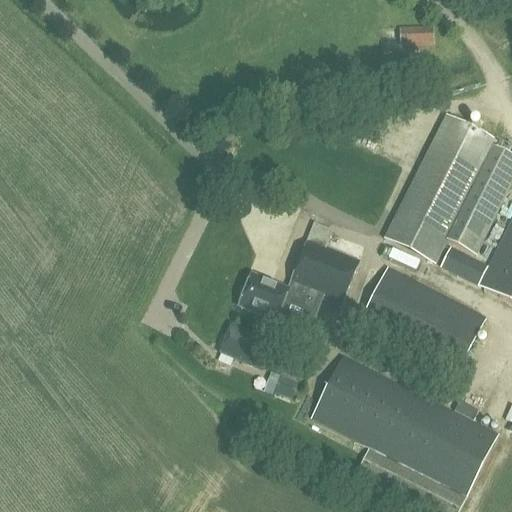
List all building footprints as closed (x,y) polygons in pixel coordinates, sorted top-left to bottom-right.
[(495,140),(446,116),(384,241),(435,266),(447,241),(492,148),(495,140)] [(511,182),(511,157),(492,148),(447,241),(475,255),(511,182)] [(355,183),(350,197),(374,205),(379,191),(355,183)] [(511,220),(487,269),(489,270),(479,289),(511,305),(511,220)] [(257,263),(238,309),(275,324),(284,302),(302,309),(308,294),(341,307),(359,263),(324,249),(331,233),(314,226),(288,291),(271,284),(276,271),(257,263)] [(487,269),(450,250),(440,269),(479,289),(489,270),(487,269)] [(455,381),(485,320),(387,270),(356,330),(455,381)] [(218,354),(262,373),(274,343),(231,325),(218,354)] [(499,435),(343,357),(311,422),(467,500),(499,435)] [(474,422),(479,412),(461,403),(456,412),(474,422)] [(286,453),(275,445),(267,458),(279,465),(286,453)] [(460,511),(467,500),(369,451),(357,475),(431,511),(460,511)]
